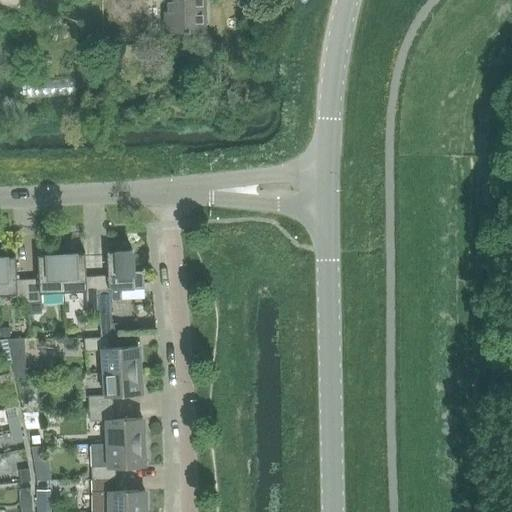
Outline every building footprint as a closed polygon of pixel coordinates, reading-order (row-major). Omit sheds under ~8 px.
[(205,31),(204,0),(164,0),(165,31),(205,31)] [(100,336),(100,323),(112,322),(111,300),(121,299),(121,289),(144,287),(143,269),(142,269),(133,270),(132,252),(132,250),(107,251),(108,275),(97,275),(98,299),(99,311),(100,336)] [(99,311),(98,299),(97,275),(86,276),(85,252),(61,253),(63,291),(85,290),(86,312),(99,311)] [(29,314),(42,313),(41,292),(63,291),(61,253),(37,254),(38,278),(27,279),(29,302),(29,314)] [(16,303),(29,302),(27,279),(16,279),(15,255),(0,256),(0,294),(15,294),(16,303)] [(100,336),(83,337),(84,350),(101,350),(102,372),(139,370),(138,346),(109,348),(108,336),(100,336)] [(104,395),(88,396),(88,408),(113,407),(112,395),(141,393),(139,370),(102,372),(104,395)] [(10,386),(8,374),(0,375),(0,385),(0,388),(10,386)] [(13,397),(10,386),(0,388),(3,400),(13,397)] [(104,421),(106,443),(143,442),(142,418),(113,419),(113,407),(88,408),(89,421),(104,421)] [(8,418),(10,430),(20,428),(17,416),(8,418)] [(20,428),(10,430),(13,442),(23,439),(20,428)] [(90,444),(91,479),(115,479),(115,467),(144,466),(143,442),(106,443),(90,444)] [(31,481),(28,469),(18,470),(21,482),(23,482),(31,481)] [(116,490),(115,479),(91,479),(91,492),(92,492),(92,511),(144,511),(145,490),(116,490)]
